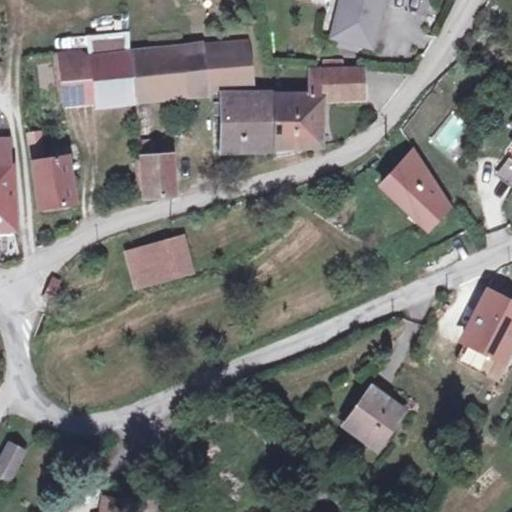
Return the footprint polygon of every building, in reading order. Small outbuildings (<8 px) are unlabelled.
[(342,0),(331,42),(369,53),(384,0),(342,0)] [(127,53),(131,93),(243,79),(240,41),(127,52),(127,53)] [(127,53),(127,52),(88,56),(91,98),(131,93),(127,53)] [(63,102),(91,98),(88,56),(58,59),(63,102)] [(298,76),(297,83),(325,84),(324,105),(367,103),(366,78),(298,76)] [(322,148),(324,105),(325,84),(297,83),(296,101),(279,100),(276,149),(322,148)] [(222,151),(276,149),(279,100),(222,99),(222,151)] [(43,131),(25,132),(27,162),(45,160),(43,131)] [(74,135),(63,136),(66,159),(77,157),(74,135)] [(6,142),(0,141),(0,236),(10,237),(10,226),(13,226),(10,166),(7,166),(6,142)] [(146,196),(173,194),(171,153),(155,153),(154,145),(144,146),(146,196)] [(408,150),(377,186),(427,229),(447,204),(408,150)] [(496,175),(511,184),(511,161),(506,158),(496,175)] [(79,161),(46,165),(52,209),(84,205),(79,161)] [(145,249),(156,286),(188,276),(177,240),(145,249)] [(145,249),(129,253),(139,291),(156,286),(145,249)] [(511,339),(511,307),(488,295),(463,342),(500,362),(511,339)] [(338,436),(370,459),(396,421),(364,400),(338,436)] [(0,453),(0,479),(11,484),(25,451),(5,442),(0,453)] [(21,481),(36,487),(48,456),(33,450),(21,481)] [(122,511),(124,500),(101,496),(98,511),(122,511)]
